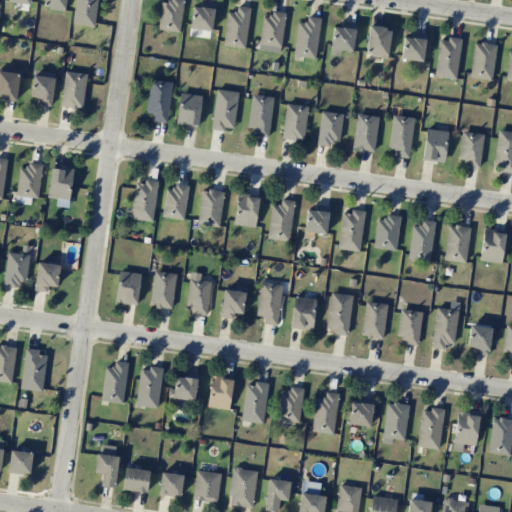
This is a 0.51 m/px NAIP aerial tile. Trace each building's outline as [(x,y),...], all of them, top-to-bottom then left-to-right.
[(65,0),(43,0),(43,8),(65,9),(65,0)] [(74,0),(73,24),(94,26),(96,0),(74,0)] [(182,0),(168,0),(168,3),(160,2),(158,30),(180,32),(182,0)] [(215,3),(201,1),(200,7),(192,6),(189,27),(211,31),(215,3)] [(227,11),(222,45),(244,48),(250,8),(236,6),(235,13),(227,11)] [(285,13),(270,11),(269,17),(262,16),(258,43),(280,47),(285,13)] [(314,58),(321,19),(306,16),(305,23),(298,22),(293,55),(314,58)] [(340,56),(340,50),(353,51),(355,23),(342,22),(341,28),(332,27),(329,55),(340,56)] [(390,28),(368,26),(365,55),(387,56),(390,28)] [(425,33),(411,32),(411,37),(402,37),(401,59),(423,61),(425,33)] [(461,39),(447,37),(446,41),(439,39),(433,76),(455,79),(461,39)] [(492,80),(495,44),(473,42),(470,78),(492,80)] [(0,97),(16,99),(18,74),(4,73),(4,67),(0,66),(0,97)] [(52,105),(53,72),(32,71),(31,97),(37,97),(37,104),(52,105)] [(61,107),(82,109),(85,73),(64,71),(61,107)] [(171,82),(149,80),(146,113),(153,114),(152,121),(167,122),(171,82)] [(237,92),(215,89),(211,129),(224,131),(225,127),(234,128),(237,92)] [(176,125),(199,126),(200,95),(178,93),(176,125)] [(247,128),(255,129),(254,136),(268,137),(272,96),(250,94),(247,128)] [(280,138),(302,141),(308,107),(286,103),(280,138)] [(330,140),(339,141),(342,113),(319,111),(317,145),(330,146),(330,140)] [(353,150),(375,151),(376,116),(354,115),(353,150)] [(409,157),(412,117),(390,115),(388,149),(395,149),(394,156),(409,157)] [(444,162),(446,130),(424,129),(422,161),(444,162)] [(493,166),(500,167),(500,171),(511,172),(511,131),(496,130),(493,166)] [(458,159),(465,160),(464,166),(480,168),(482,134),(460,132),(458,159)] [(41,164),(28,163),(27,169),(19,168),(15,202),(30,204),(31,197),(38,198),(41,164)] [(69,200),(72,168),(50,166),(47,198),(69,200)] [(130,218),(152,221),(158,181),(144,179),(143,184),(135,182),(130,218)] [(187,185),(173,184),(173,190),(164,189),(162,217),(185,219),(187,185)] [(223,192),(202,189),(197,223),(218,227),(223,192)] [(255,227),(258,196),(236,194),(233,225),(255,227)] [(292,200),(280,199),(280,206),(269,205),(267,239),(290,241),(292,200)] [(363,211),(350,210),(350,213),(340,213),(338,249),(360,251),(363,211)] [(398,216),(385,215),(384,220),(376,220),(373,247),(395,249),(398,216)] [(433,221),(420,220),(419,226),(411,225),(407,260),(429,262),(433,221)] [(443,260),(465,262),(469,227),(447,225),(443,260)] [(478,260),(500,263),(505,232),(484,228),(478,260)] [(2,285),(17,288),(18,281),(25,282),(29,255),(7,252),(2,285)] [(57,286),(58,264),(36,262),(34,291),(47,292),(47,286),(57,286)] [(140,273),(117,271),(115,302),(137,304),(140,273)] [(150,306),(172,308),(175,273),(153,271),(150,306)] [(186,306),(192,307),(191,313),(207,315),(210,281),(199,280),(200,273),(189,272),(186,306)] [(277,325),(281,284),(259,282),(256,315),(263,316),(262,324),(277,325)] [(244,292),(222,289),(219,317),(233,318),(233,313),(242,313),(244,292)] [(325,331),(347,334),(352,295),(330,292),(325,331)] [(316,299),(294,296),(289,327),(311,330),(316,299)] [(362,337),(383,338),(385,303),(363,302),(362,337)] [(431,347),(444,349),(444,343),(454,344),(457,310),(435,307),(431,347)] [(418,345),(421,311),(399,309),(397,336),(403,337),(403,344),(418,345)] [(511,359),(511,325),(505,324),(501,351),(508,352),(507,359),(511,359)] [(488,355),(490,327),(469,325),(467,347),(475,347),(474,354),(488,355)] [(0,345),(0,381),(10,383),(16,348),(0,345)] [(20,389),(42,391),(46,352),(24,350),(20,389)] [(101,401),(123,403),(126,362),(114,361),(113,367),(104,367),(101,401)] [(162,370),(140,367),(134,405),(156,409),(162,370)] [(193,401),(197,373),(184,371),(183,378),(175,377),(172,398),(193,401)] [(207,407),(229,409),(232,378),(209,376),(207,407)] [(263,423),(267,384),(244,383),(241,421),(263,423)] [(303,389),(288,387),(287,393),(279,392),(276,420),(299,422),(303,389)] [(311,432),(334,433),(337,393),(323,392),(323,398),(314,397),(311,432)] [(369,427),(374,399),(360,397),(359,404),(351,402),(347,424),(369,427)] [(404,440),(407,405),(385,403),(381,443),(391,444),(392,439),(404,440)] [(442,409),(429,408),(429,411),(420,410),(417,447),(439,449),(442,409)] [(475,445),(478,414),(456,412),(453,443),(475,445)] [(510,455),(511,428),(511,419),(491,418),(488,453),(510,455)] [(94,473),(101,473),(100,486),(115,488),(117,455),(114,455),(115,446),(100,444),(100,453),(96,453),(94,473)] [(31,452),(9,451),(8,473),(30,474),(31,452)] [(148,469),(123,467),(122,490),(147,492),(148,469)] [(232,468),(228,505),(252,507),(256,470),(232,468)] [(220,473),(195,470),(192,499),(217,502),(220,473)] [(181,496),(182,474),(160,473),(159,495),(181,496)] [(289,481),(266,479),(264,510),(277,511),(278,500),(288,501),(289,481)] [(343,511),(356,511),(361,488),(339,484),(335,510),(343,511)] [(297,511),(322,511),(325,497),(300,492),(297,511)] [(368,511),(394,511),(395,499),(370,496),(368,511)] [(406,511),(429,511),(431,502),(409,498),(406,511)] [(441,511),(465,511),(467,501),(443,498),(441,511)]
